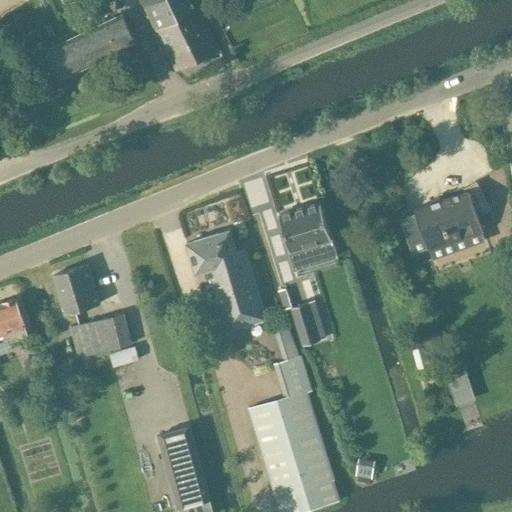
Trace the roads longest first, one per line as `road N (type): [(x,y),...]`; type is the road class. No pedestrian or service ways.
road 1 (tertiary): [(0,272),(511,68)]
road 2 (unclassified): [(0,175),(436,0)]
